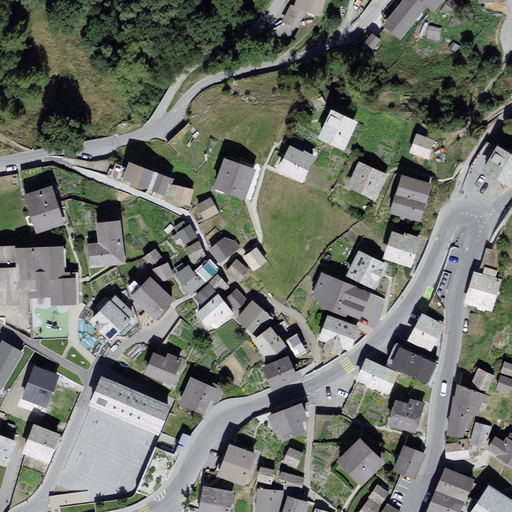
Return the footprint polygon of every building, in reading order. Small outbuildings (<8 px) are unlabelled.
[(323,0),(296,0),(295,6),(291,5),(284,21),(297,27),(305,10),(318,15),(323,0)] [(404,0),(385,25),(400,37),(427,3),(435,9),(441,0),(404,0)] [(379,41),(371,35),(365,43),(372,49),(379,41)] [(458,46),(452,42),(449,47),(455,51),(458,46)] [(359,123),(335,112),(323,138),(348,149),(359,123)] [(188,123),(168,143),(179,155),(199,135),(188,123)] [(433,141),(417,135),(411,152),(427,158),(433,141)] [(511,186),(511,155),(499,148),(486,171),(511,186)] [(315,160),(293,149),(282,171),(304,182),(315,160)] [(253,169),(225,160),(216,189),(243,198),(253,169)] [(172,180),(129,164),(124,179),(166,195),(170,185),(172,180)] [(386,177),(362,165),(351,188),(376,200),(386,177)] [(431,186),(404,178),(394,212),(420,221),(431,186)] [(188,204),(192,190),(170,185),(166,195),(174,197),(174,200),(188,204)] [(51,188),(25,196),(36,231),(62,223),(51,188)] [(212,201),(198,209),(205,221),(219,213),(212,201)] [(101,244),(88,245),(90,267),(124,263),(119,222),(99,224),(101,244)] [(404,237),(392,233),(384,258),(412,267),(420,239),(405,234),(404,237)] [(225,238),(210,249),(220,262),(240,248),(235,242),(225,238)] [(206,257),(199,242),(186,248),(193,263),(206,257)] [(19,244),(0,244),(0,314),(1,315),(0,307),(22,306),(22,290),(30,290),(31,300),(50,299),(50,309),(72,308),(79,308),(78,279),(67,280),(65,248),(20,250),(19,244)] [(265,261),(256,248),(244,257),(253,270),(265,261)] [(162,259),(155,250),(144,258),(152,267),(162,259)] [(503,255),(486,250),(478,275),(495,280),(503,255)] [(364,256),(352,278),(375,289),(386,267),(364,256)] [(248,270),(236,260),(227,270),(239,280),(248,270)] [(207,261),(197,273),(204,282),(218,271),(207,261)] [(158,282),(172,276),(167,264),(153,269),(158,282)] [(188,266),(176,275),(190,293),(204,282),(197,273),(195,274),(188,266)] [(478,275),(475,274),(466,302),(491,310),(499,282),(495,280),(478,275)] [(228,287),(217,276),(209,283),(219,294),(228,287)] [(370,294),(322,276),(314,296),(324,299),(321,307),(359,321),(370,294)] [(155,319),(173,300),(150,279),(132,297),(155,319)] [(232,313),(208,286),(195,297),(204,308),(197,314),(207,326),(214,321),(218,326),(232,313)] [(246,300),(236,289),(226,299),(236,309),(246,300)] [(91,321),(110,339),(128,320),(127,319),(132,314),(115,297),(91,321)] [(253,302),(236,319),(254,336),(271,318),(253,302)] [(360,328),(331,317),(323,339),(330,341),(327,349),(341,354),(344,346),(352,349),(360,328)] [(445,328),(425,317),(411,342),(431,352),(445,328)] [(284,347),(270,329),(256,340),(270,358),(284,347)] [(305,352),(296,336),(285,342),(294,358),(305,352)] [(21,352),(3,343),(0,348),(0,387),(2,389),(21,352)] [(438,365),(403,350),(396,367),(430,382),(433,377),(435,370),(438,365)] [(154,354),(145,374),(172,386),(183,360),(169,354),(167,360),(154,354)] [(292,359),(267,368),(274,388),(299,379),(292,359)] [(397,376),(370,363),(361,381),(388,394),(397,376)] [(511,367),(505,366),(503,375),(511,376),(511,367)] [(57,377),(35,368),(24,397),(46,405),(57,377)] [(478,370),(470,391),(486,397),(495,376),(478,370)] [(171,407),(104,378),(93,404),(100,407),(160,433),(171,407)] [(511,384),(511,381),(502,379),(498,390),(509,393),(511,384)] [(221,392),(191,380),(181,404),(204,413),(210,398),(217,401),(221,392)] [(470,391),(458,386),(456,398),(454,397),(448,435),(463,437),(471,414),(478,416),(480,407),(486,397),(470,391)] [(399,404),(392,424),(416,433),(425,407),(411,402),(409,407),(399,404)] [(511,409),(505,406),(500,414),(507,417),(511,409)] [(303,407),(273,417),(277,430),(283,428),(286,438),(306,432),(302,421),(308,420),(303,407)] [(490,427),(476,423),(470,444),(484,448),(490,427)] [(60,436),(37,428),(28,453),(52,461),(60,436)] [(180,443),(162,435),(137,493),(149,499),(169,481),(180,454),(183,455),(185,450),(189,451),(195,438),(184,433),(180,443)] [(16,442),(0,436),(0,463),(7,466),(16,442)] [(495,439),(488,450),(511,464),(511,441),(507,439),(503,445),(495,439)] [(459,444),(445,446),(447,458),(468,456),(466,440),(459,440),(459,444)] [(383,463),(363,441),(342,461),(362,482),(383,463)] [(255,454),(233,447),(223,476),(245,483),(255,454)] [(424,455),(406,447),(395,471),(413,479),(424,455)] [(302,455),(291,450),(285,465),(296,469),(302,455)] [(274,472),(263,470),(261,482),(272,485),(274,472)] [(472,482),(445,470),(442,477),(426,511),(449,511),(452,508),(459,511),(472,482)] [(304,481),(283,475),(281,482),(287,484),(286,489),(300,493),(304,481)] [(382,483),(371,499),(382,506),(393,490),(382,483)] [(452,508),(449,511),(511,511),(511,502),(488,487),(471,511),(461,511),(459,511),(452,508)] [(229,511),(233,495),(206,490),(201,511),(229,511)] [(280,511),(282,494),(261,492),(259,511),(280,511)] [(399,493),(392,503),(399,509),(401,507),(406,498),(399,493)] [(306,511),(309,504),(291,498),(286,511),(306,511)] [(374,504),(370,501),(362,511),(378,511),(381,509),(374,504)]
